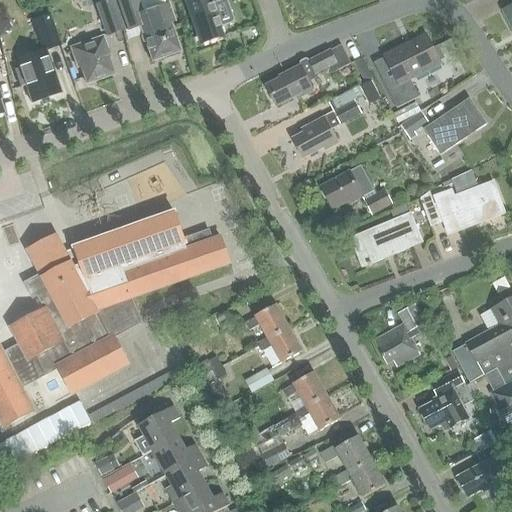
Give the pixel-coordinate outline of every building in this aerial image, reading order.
[(104,37),(123,31),(112,0),(94,0),(96,4),(93,5),(104,37)] [(168,5),(158,8),(140,15),(135,0),(116,0),(127,32),(144,25),(146,30),(140,32),(150,61),(177,52),(167,22),(173,20),(168,5)] [(221,0),(212,4),(210,0),(181,0),(182,1),(185,0),(201,44),(223,35),(220,26),(229,22),(230,20),(224,2),(221,0)] [(511,6),(502,11),(511,31),(511,6)] [(60,46),(48,14),(30,20),(42,52),(60,46)] [(409,80),(440,64),(425,35),(383,57),(394,77),(383,83),(397,109),(419,98),(409,80)] [(86,83),(112,74),(106,58),(109,57),(102,36),(70,48),(77,69),(80,68),(86,83)] [(312,91),(307,82),(316,77),(315,75),(328,68),(331,74),(350,64),(341,46),(330,52),(329,50),(279,76),(280,79),(264,86),(275,107),(295,97),(299,98),(312,91)] [(31,103),(59,93),(46,59),(14,70),(21,89),(25,87),(31,103)] [(353,63),(362,84),(371,80),(361,59),(353,63)] [(371,80),(362,84),(359,86),(364,96),(368,104),(380,97),(371,80)] [(338,142),(332,130),(360,115),(353,101),(364,96),(359,86),(327,102),(333,113),(325,117),(301,130),(303,133),(293,139),(303,159),(323,147),(325,150),(338,142)] [(440,157),(486,126),(469,100),(423,132),(440,157)] [(403,109),(391,115),(397,125),(408,119),(403,109)] [(427,124),(420,113),(399,126),(408,141),(416,136),(413,133),(427,124)] [(372,216),(393,205),(385,191),(377,195),(362,168),(351,173),(349,172),(322,187),(334,210),(349,203),(350,205),(362,198),(372,216)] [(444,224),(456,219),(460,229),(501,213),(491,185),(450,201),(447,194),(434,198),(444,224)] [(420,199),(424,210),(434,206),(428,193),(420,199)] [(422,243),(410,215),(405,203),(388,210),(393,222),(350,240),(362,268),(422,243)] [(173,214),(65,252),(56,235),(26,251),(39,275),(23,283),(32,300),(37,297),(44,310),(10,329),(18,345),(2,353),(0,348),(0,424),(3,429),(34,412),(21,387),(57,368),(71,396),(128,365),(113,337),(139,324),(130,300),(229,265),(219,237),(202,243),(199,233),(182,239),(173,214)] [(483,376),(484,376),(511,360),(511,350),(510,346),(511,345),(511,298),(491,311),(499,325),(452,350),(469,383),(483,376)] [(260,325),(268,338),(288,327),(276,304),(256,316),(256,318),(246,323),(250,331),(260,325)] [(420,356),(411,340),(420,335),(417,329),(425,325),(415,306),(398,315),(404,327),(375,342),(388,366),(394,363),(397,369),(420,356)] [(229,319),(225,313),(215,318),(218,324),(229,319)] [(288,327),(268,338),(258,344),(263,352),(272,346),(282,364),(303,352),(288,327)] [(176,338),(183,352),(191,348),(189,346),(195,343),(189,332),(176,338)] [(222,364),(217,356),(193,369),(198,378),(203,375),(222,364)] [(451,357),(444,360),(450,372),(457,369),(451,357)] [(511,360),(484,376),(492,392),(489,393),(499,412),(511,404),(511,360)] [(228,375),(222,364),(203,375),(208,386),(228,375)] [(265,369),(244,381),(251,394),(272,382),(265,369)] [(174,370),(88,415),(92,424),(178,378),(174,370)] [(299,392),(306,405),(326,394),(314,372),(294,383),(295,385),(284,390),(288,398),(299,392)] [(457,372),(430,386),(436,397),(463,383),(457,372)] [(423,422),(426,423),(430,431),(441,425),(444,432),(468,419),(462,408),(471,403),(468,396),(470,396),(463,383),(433,399),(434,402),(419,410),(421,414),(420,417),(423,422)] [(326,394),(306,405),(296,411),(300,419),(311,413),(320,430),(340,419),(326,394)] [(79,402),(0,444),(0,471),(90,424),(79,402)] [(139,427),(153,452),(179,437),(171,422),(180,418),(174,407),(139,427)] [(246,431),(251,441),(259,435),(254,427),(246,431)] [(481,450),(493,443),(487,432),(483,434),(481,430),(474,434),(480,444),(478,445),(481,450)] [(263,444),(259,435),(251,441),(256,449),(263,444)] [(187,450),(179,437),(153,452),(167,477),(202,457),(196,445),(187,450)] [(340,456),(348,470),(370,458),(358,437),(337,448),(335,446),(321,454),(326,464),(340,456)] [(282,443),(260,455),(268,468),(289,457),(282,443)] [(461,490),(462,489),(468,499),(481,491),(483,494),(503,483),(496,470),(506,464),(495,444),(475,454),(481,466),(457,479),(459,482),(457,483),(461,490)] [(316,460),(311,451),(302,457),(307,465),(316,460)] [(94,464),(101,478),(114,471),(107,457),(94,464)] [(167,477),(173,487),(165,491),(172,505),(207,486),(199,471),(208,466),(202,457),(167,477)] [(299,458),(287,464),(292,472),(303,465),(299,458)] [(370,458),(348,470),(335,478),(340,487),(354,479),(364,497),(385,485),(370,458)] [(278,469),(264,477),(269,485),(283,477),(278,469)] [(215,499),(207,486),(172,505),(176,511),(217,511),(230,505),(224,494),(215,499)] [(115,504),(119,511),(138,511),(139,511),(130,496),(128,497),(115,504)] [(360,502),(345,510),(346,511),(362,511),(365,511),(360,502)]
